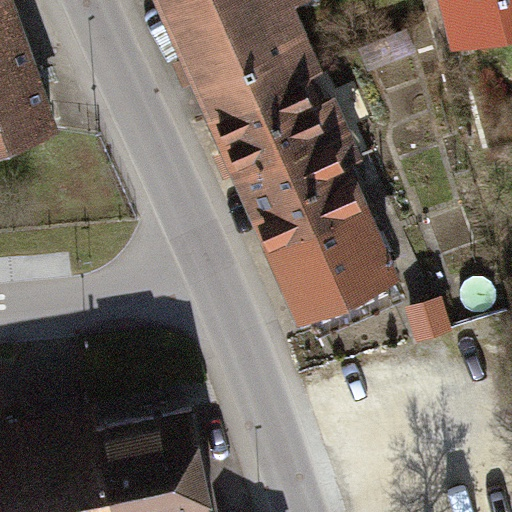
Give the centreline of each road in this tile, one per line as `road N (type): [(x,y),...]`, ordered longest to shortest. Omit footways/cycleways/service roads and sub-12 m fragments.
road 1 (tertiary): [(105,0),(216,270)]
road 2 (tertiary): [(216,270),(304,511)]
road 3 (residential): [(0,312),(137,298),(216,270)]
